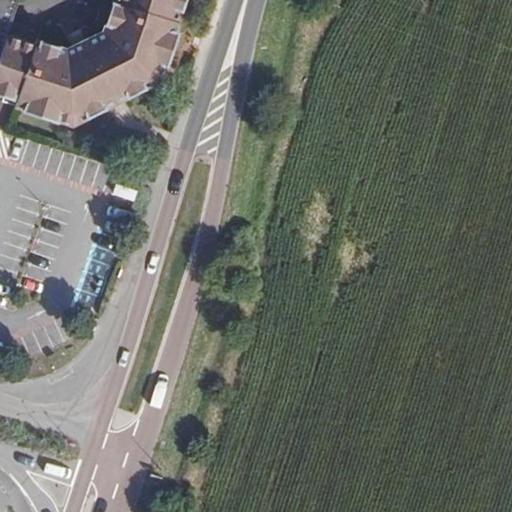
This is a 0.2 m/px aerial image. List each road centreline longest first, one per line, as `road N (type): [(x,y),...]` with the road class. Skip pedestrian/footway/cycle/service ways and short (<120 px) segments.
road 1 (secondary): [(133,472),(214,208),(239,19)]
road 2 (secondary): [(239,19),(193,121),(96,437)]
